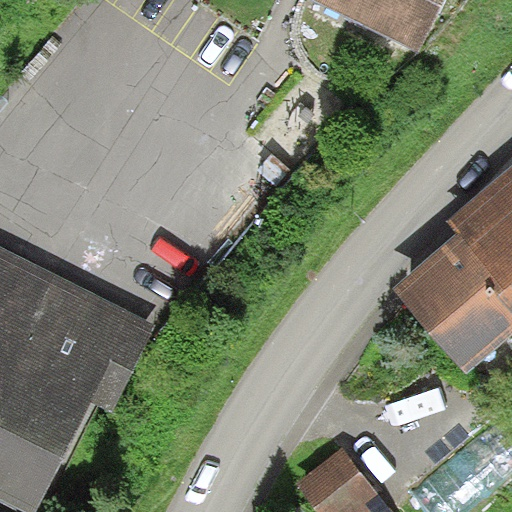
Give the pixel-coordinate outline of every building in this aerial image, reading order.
[(369,0),(426,26),(437,0),(369,0)] [(511,164),(450,211),(460,223),(511,292),(511,164)] [(460,352),(511,312),(511,292),(460,223),(397,270),(460,352)] [(0,255),(0,471),(36,488),(86,382),(109,393),(142,321),(0,255)] [(310,482),(331,511),(391,511),(349,454),(310,482)]
